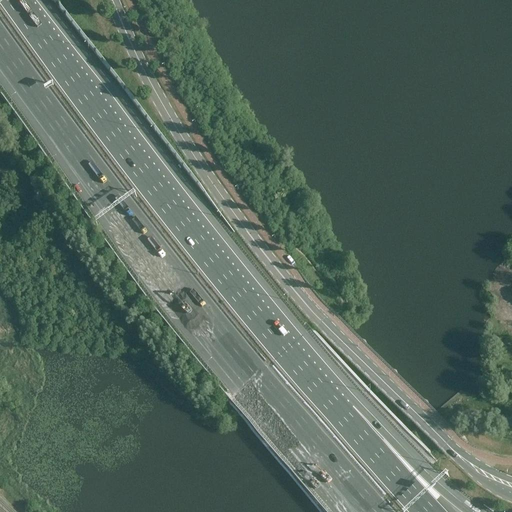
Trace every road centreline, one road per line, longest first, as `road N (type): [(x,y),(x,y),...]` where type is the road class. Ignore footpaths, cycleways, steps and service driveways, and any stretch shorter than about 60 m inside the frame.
road 1 (unknown): [(0,173),(31,161),(219,406),(209,417),(111,302),(21,175)]
road 2 (secondary): [(450,449),(285,284),(226,210),(148,82),(111,0)]
road 3 (motorway): [(343,418),(15,0)]
road 4 (motorway): [(0,44),(178,287),(319,450)]
road 5 (unknown): [(283,245),(175,85),(134,0)]
road 6 (motorway): [(466,511),(343,418)]
road 7 (track): [(66,0),(142,100),(160,103)]
road 8 (motorway): [(426,511),(343,418)]
